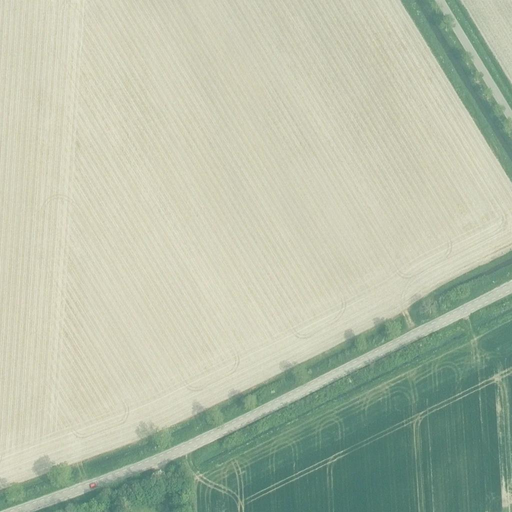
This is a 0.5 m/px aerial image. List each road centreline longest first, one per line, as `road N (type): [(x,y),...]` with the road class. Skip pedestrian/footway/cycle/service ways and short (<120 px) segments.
road 1 (tertiary): [(15,511),(162,458),(511,285)]
road 2 (unclassified): [(511,118),(437,0)]
